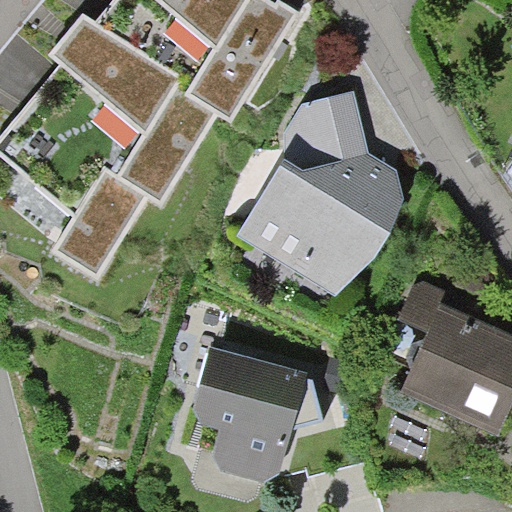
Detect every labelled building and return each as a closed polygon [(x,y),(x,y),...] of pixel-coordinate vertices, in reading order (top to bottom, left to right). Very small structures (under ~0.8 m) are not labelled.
[(59,249),(102,280),(151,202),(163,210),(218,121),(227,127),(295,15),(267,0),(116,0),(98,26),(85,17),(77,26),(54,53),(66,65),(26,113),(0,143),(0,151),(80,217),(59,249)] [(237,248),(337,308),(415,185),(368,160),(356,96),(306,107),(283,140),(285,168),(237,248)] [(511,170),(511,129),(494,160),(511,170)] [(382,396),(490,444),(511,396),(511,350),(421,310),(382,396)] [(201,461),(276,482),(308,373),(206,344),(186,415),(212,422),(201,461)]
